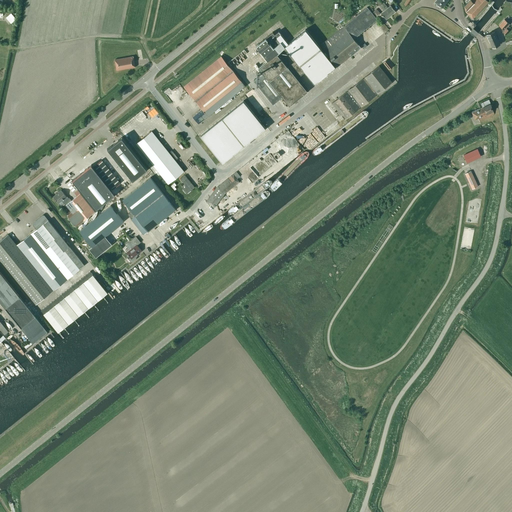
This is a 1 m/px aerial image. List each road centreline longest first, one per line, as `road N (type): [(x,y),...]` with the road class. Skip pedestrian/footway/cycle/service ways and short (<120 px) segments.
road 1 (tertiary): [(0,474),(493,85)]
road 2 (unclassified): [(361,511),(393,406),(493,249),(507,154),(493,85)]
road 3 (unclassified): [(220,175),(373,55),(426,0)]
road 4 (unclassified): [(18,181),(143,79)]
road 5 (unclassified): [(103,281),(18,181)]
road 6 (unclassified): [(143,79),(240,0)]
road 7 (unclassified): [(220,175),(143,79)]
